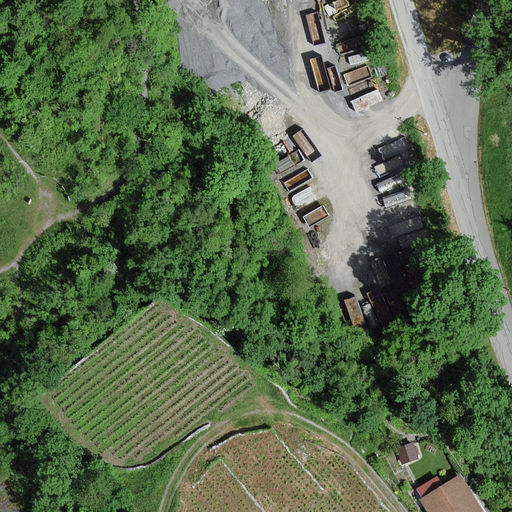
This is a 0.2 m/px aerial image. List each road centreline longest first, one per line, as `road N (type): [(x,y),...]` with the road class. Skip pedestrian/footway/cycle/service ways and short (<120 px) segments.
road 1 (track): [(164,511),(201,442),(234,423),(280,417),(352,454),(404,511)]
road 2 (residential): [(440,117),(511,352)]
road 3 (unclassified): [(440,117),(497,0)]
road 4 (unclassified): [(404,0),(440,117)]
